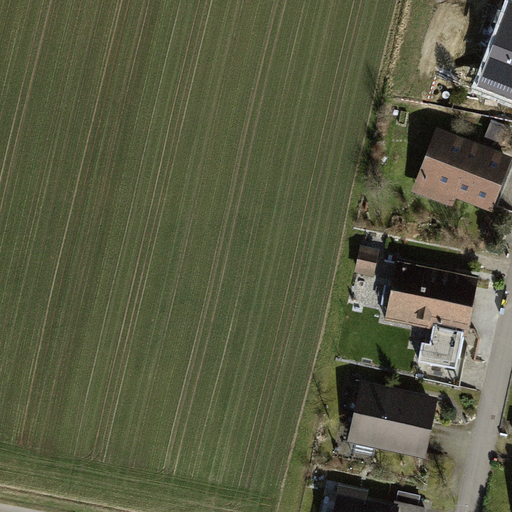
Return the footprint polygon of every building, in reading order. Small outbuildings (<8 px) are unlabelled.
[(511,5),(499,0),(492,0),(470,54),(511,71),(511,5)] [(511,156),(435,128),(414,186),(491,214),(511,156)] [(475,278),(393,262),(383,313),(465,329),(475,278)] [(437,398),(356,381),(343,442),(423,460),(437,398)] [(395,511),(397,509),(366,503),(369,491),(339,485),(332,511),(395,511)]
